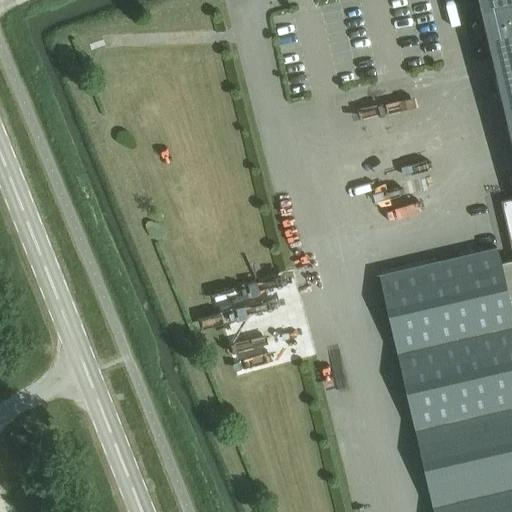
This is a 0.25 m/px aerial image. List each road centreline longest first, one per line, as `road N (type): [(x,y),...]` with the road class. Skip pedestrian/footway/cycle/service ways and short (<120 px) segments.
road 1 (secondary): [(142,511),(0,152)]
road 2 (unknown): [(297,157),(304,91),(298,14),(345,0)]
